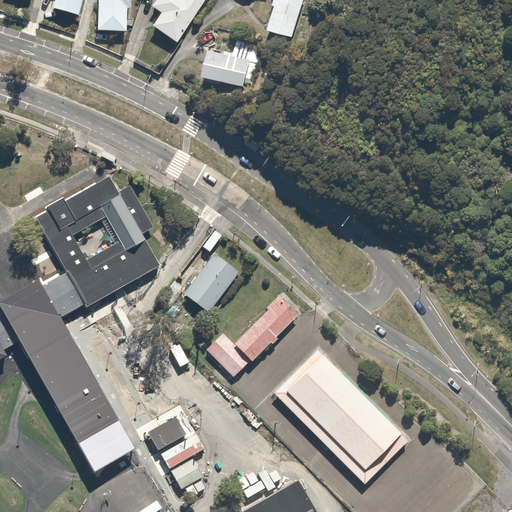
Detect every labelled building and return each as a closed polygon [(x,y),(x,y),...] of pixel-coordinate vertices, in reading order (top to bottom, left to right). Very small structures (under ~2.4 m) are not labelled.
[(53,0),(50,10),(76,17),(81,0),(53,0)] [(95,0),(94,31),(124,32),(124,26),(129,26),(130,0),(95,0)] [(163,35),(162,37),(173,44),(174,43),(202,0),(155,0),(150,8),(159,13),(150,27),(163,35)] [(301,0),(272,0),(271,5),(273,6),(266,29),(292,36),(301,0)] [(249,61),(206,50),(200,76),(243,87),(249,61)] [(91,186),(82,191),(72,174),(0,214),(0,226),(48,312),(123,270),(103,235),(115,229),(91,186)] [(0,248),(0,319),(32,306),(0,248)] [(223,274),(198,255),(169,293),(194,313),(223,274)] [(296,314),(277,295),(265,308),(266,309),(232,344),(221,333),(205,349),(232,376),(248,360),(249,361),(268,342),(270,344),(276,339),(274,337),(296,314)] [(406,440),(316,350),(272,393),(362,484),(406,440)] [(80,511),(83,511),(108,511),(121,504),(35,356),(0,376),(0,511),(80,511)] [(123,452),(144,492),(168,480),(147,439),(161,433),(144,402),(133,408),(115,373),(85,389),(104,426),(116,421),(131,447),(123,452)] [(193,511),(279,511),(261,476),(193,511)]
